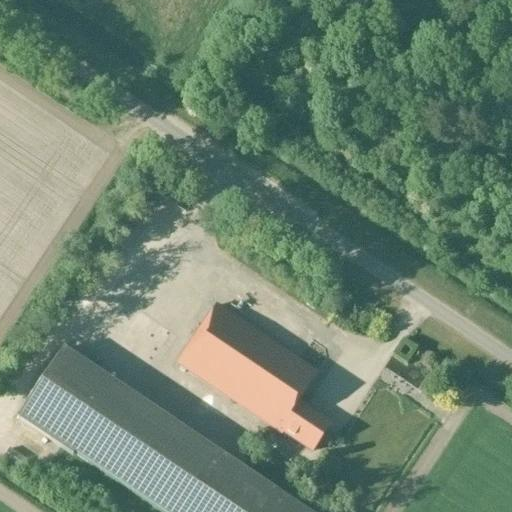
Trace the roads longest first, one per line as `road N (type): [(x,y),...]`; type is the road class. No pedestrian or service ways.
road 1 (unclassified): [(511,361),(0,17)]
road 2 (track): [(180,139),(216,79),(245,84),(511,290)]
road 3 (track): [(437,0),(465,70),(511,130)]
